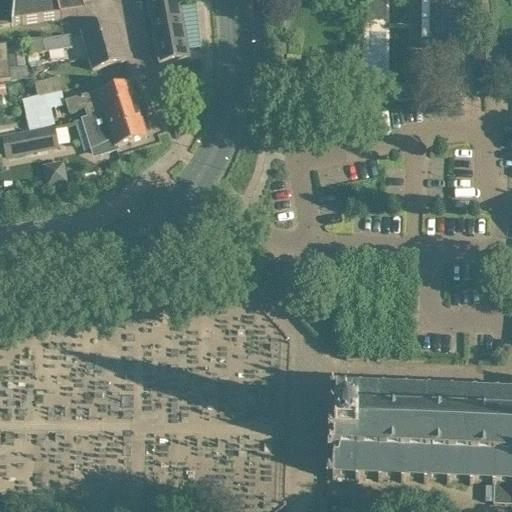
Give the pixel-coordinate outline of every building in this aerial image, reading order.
[(0,0),(0,28),(59,20),(54,0),(0,0)] [(54,0),(59,20),(85,16),(83,2),(91,0),(54,0)] [(178,0),(146,0),(158,66),(177,62),(189,60),(188,52),(200,50),(201,50),(196,6),(180,8),(178,0)] [(367,0),(365,27),(366,27),(367,20),(386,20),(386,0),(444,0),(444,58),(446,58),(446,54),(471,54),(471,56),(473,56),(469,0),(367,0)] [(488,0),(471,0),(476,35),(489,33),(492,33),(488,0)] [(275,18),(284,19),(286,6),(276,5),(275,18)] [(115,23),(109,25),(81,33),(92,71),(127,61),(115,23)] [(26,43),(28,57),(29,57),(30,68),(40,66),(39,55),(72,50),(70,37),(26,43)] [(0,82),(29,78),(28,67),(26,67),(24,47),(7,49),(6,46),(0,46),(0,82)] [(34,83),(38,97),(62,92),(59,78),(34,83)] [(84,110),(86,117),(135,102),(129,83),(110,89),(65,104),(69,115),(84,110)] [(431,83),(415,83),(415,97),(431,97),(431,83)] [(31,133),(53,129),(55,129),(53,122),(51,123),(48,110),(65,107),(62,92),(38,97),(22,101),(29,129),(30,129),(31,133)] [(135,102),(86,117),(87,119),(81,120),(93,158),(119,150),(118,147),(146,138),(135,102)] [(53,129),(31,133),(2,139),(6,159),(57,149),(53,129)] [(63,164),(42,168),(45,187),(66,184),(63,164)] [(511,392),(334,386),(330,478),(332,478),(332,481),(494,488),(493,506),(511,506),(511,392)] [(325,511),(341,511),(342,501),(326,501),(325,511)]
